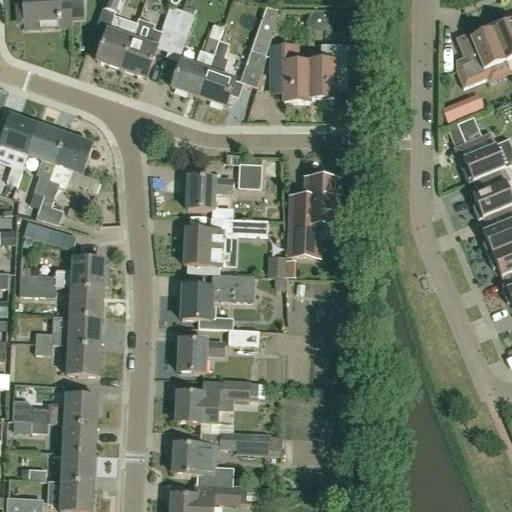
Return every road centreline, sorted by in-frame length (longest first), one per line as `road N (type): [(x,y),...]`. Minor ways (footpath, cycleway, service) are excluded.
road 1 (residential): [(421,0),(420,228),(487,395),(511,395)]
road 2 (residential): [(131,511),(142,302),(124,117)]
road 3 (residential): [(357,142),(216,143),(124,117)]
road 4 (residential): [(124,117),(0,73)]
